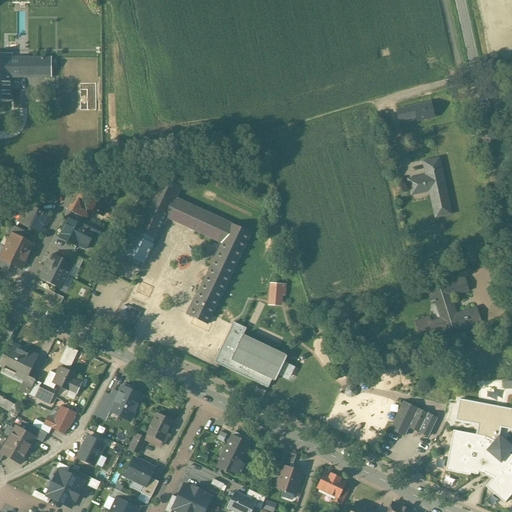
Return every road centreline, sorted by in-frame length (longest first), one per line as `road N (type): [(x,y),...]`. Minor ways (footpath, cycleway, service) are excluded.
road 1 (track): [(374,107),(0,194)]
road 2 (secondary): [(511,233),(459,0)]
road 3 (residential): [(119,352),(79,431),(0,483)]
road 4 (tertiary): [(454,511),(321,449)]
road 5 (residential): [(73,179),(16,303)]
road 6 (residential): [(158,511),(209,397)]
road 7 (tertiary): [(321,449),(209,397)]
